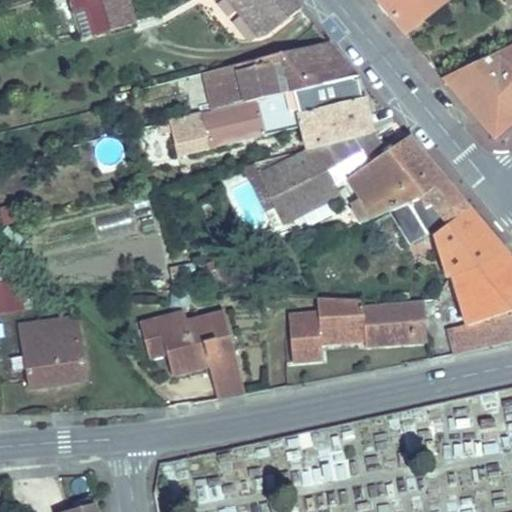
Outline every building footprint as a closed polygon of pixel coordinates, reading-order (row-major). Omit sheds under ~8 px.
[(73,0),(85,38),(158,18),(153,0),(73,0)] [(263,29),(293,9),(284,0),(214,0),(253,36),(263,29)] [(369,0),(388,22),(436,0),(369,0)] [(436,0),(388,22),(405,41),(445,11),(441,0),(436,0)] [(281,58),(324,47),(293,9),(263,29),(281,58)] [(262,83),(267,102),(337,86),(330,56),(324,47),(281,58),(272,60),(277,80),(262,83)] [(492,141),(511,122),(511,50),(443,85),(492,141)] [(272,60),(200,77),(205,96),(262,83),(277,80),(272,60)] [(160,127),(168,162),(296,134),(301,155),(361,141),(349,83),(337,86),(267,102),(169,125),(160,127)] [(301,155),(291,158),(300,172),(315,198),(341,181),(370,164),(361,141),(301,155)] [(428,229),(435,242),(469,224),(401,144),(383,155),(417,207),(428,229)] [(341,181),(365,224),(379,221),(417,207),(383,155),(370,164),(341,181)] [(315,198),(300,172),(273,187),(294,224),(321,208),(315,198)] [(379,221),(365,224),(373,247),(360,253),(365,267),(389,259),(386,248),(428,229),(417,207),(379,221)] [(428,245),(432,257),(483,240),(469,224),(435,242),(428,245)] [(432,257),(441,283),(501,262),(483,240),(432,257)] [(444,322),(451,358),(471,355),(467,331),(511,322),(511,273),(501,262),(441,283),(453,319),(444,322)] [(3,285),(6,313),(22,311),(18,283),(3,285)] [(377,348),(380,373),(409,367),(404,305),(298,300),(300,316),(265,320),(270,369),(306,367),(305,344),(344,339),(346,350),(377,348)] [(404,305),(409,367),(422,364),(420,352),(428,352),(426,333),(435,332),(431,305),(404,305)] [(205,372),(212,406),(241,400),(233,358),(219,360),(216,347),(230,344),(225,320),(187,327),(185,317),(138,327),(145,362),(163,358),(167,380),(205,372)] [(511,322),(467,331),(471,355),(511,346),(511,322)] [(62,336),(19,340),(24,391),(85,384),(83,349),(64,350),(62,336)] [(233,358),(230,344),(216,347),(219,360),(233,358)] [(102,511),(89,466),(55,476),(65,511),(102,511)]
